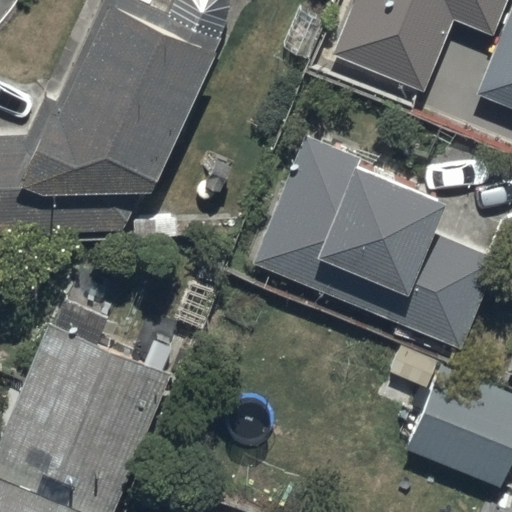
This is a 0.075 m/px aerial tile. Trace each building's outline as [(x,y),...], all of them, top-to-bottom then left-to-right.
[(27,133),(0,133),(0,233),(124,229),(142,189),(153,189),(222,37),(140,0),(102,0),(57,98),(46,93),(27,133)] [(353,0),(333,52),(425,89),(454,18),(494,33),(507,0),(353,0)] [(511,7),(478,93),(511,106),(511,7)] [(362,156),(307,133),(254,261),(463,346),(500,257),(436,231),(448,200),(359,163),(362,156)] [(49,320),(0,437),(0,511),(117,511),(176,372),(49,320)] [(511,460),(511,390),(442,362),(407,448),(501,486),(511,460)]
